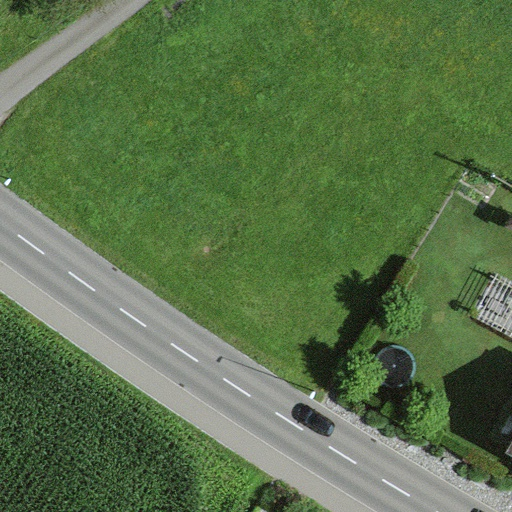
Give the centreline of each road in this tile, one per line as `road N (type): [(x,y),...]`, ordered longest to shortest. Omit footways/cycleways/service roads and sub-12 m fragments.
road 1 (tertiary): [(437,511),(283,419),(0,221)]
road 2 (track): [(133,0),(0,106)]
